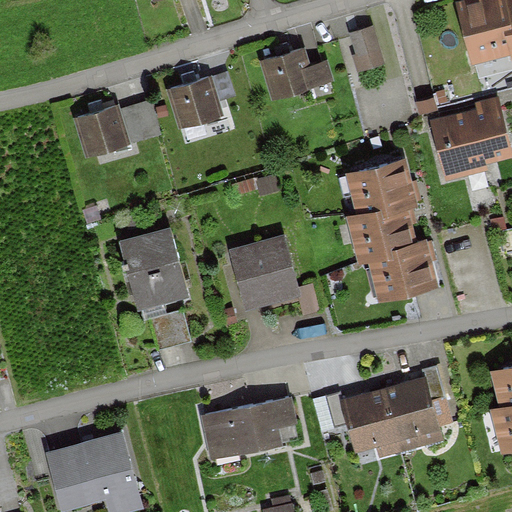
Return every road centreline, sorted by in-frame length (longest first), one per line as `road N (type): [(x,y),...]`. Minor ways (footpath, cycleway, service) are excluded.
road 1 (residential): [(0,423),(245,361),(511,313)]
road 2 (residential): [(348,0),(0,101)]
